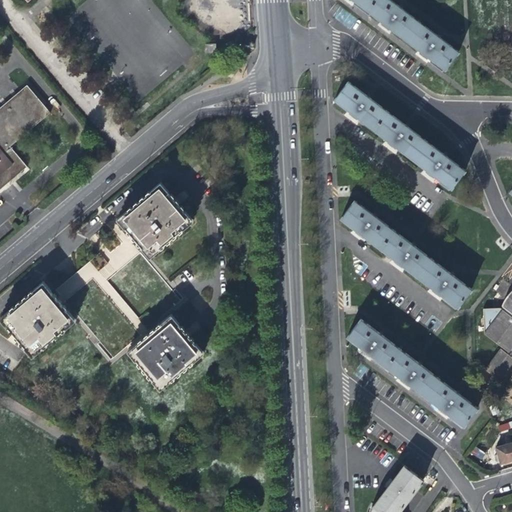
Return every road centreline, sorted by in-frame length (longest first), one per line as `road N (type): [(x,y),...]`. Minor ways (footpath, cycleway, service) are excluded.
road 1 (secondary): [(303,511),(282,124)]
road 2 (residential): [(316,47),(331,383)]
road 3 (residential): [(0,271),(190,111)]
road 4 (residential): [(331,383),(421,441),(469,492)]
road 5 (residential): [(451,117),(364,56),(337,44),(316,47)]
road 6 (unknown): [(324,226),(449,314)]
road 7 (unknown): [(319,113),(434,204)]
road 8 (residential): [(331,383),(338,511)]
road 9 (residential): [(511,230),(451,117)]
